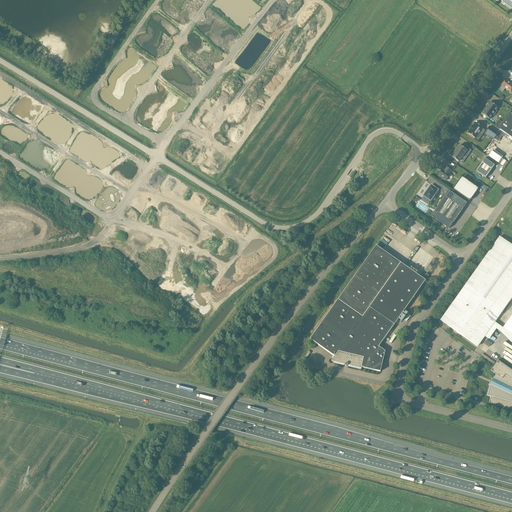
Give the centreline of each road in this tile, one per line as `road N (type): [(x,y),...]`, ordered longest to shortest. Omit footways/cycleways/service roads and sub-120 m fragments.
road 1 (motorway): [(511,480),(0,342)]
road 2 (motorway): [(36,370),(511,495)]
road 3 (unclassified): [(152,511),(237,388),(385,202)]
road 4 (unclassified): [(511,429),(399,396),(416,326),(463,259)]
road 5 (unclassified): [(385,202),(511,34)]
road 6 (unknown): [(309,0),(208,136),(180,122)]
road 7 (unknown): [(0,105),(134,188)]
